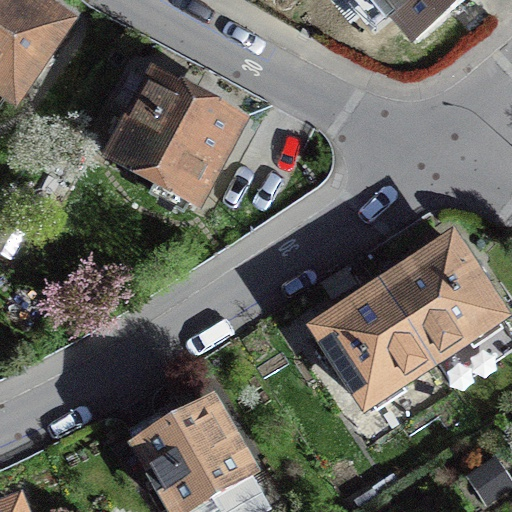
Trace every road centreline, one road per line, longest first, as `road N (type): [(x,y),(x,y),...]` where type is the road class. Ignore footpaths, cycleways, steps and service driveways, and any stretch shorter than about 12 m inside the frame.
road 1 (residential): [(0,429),(160,342),(311,242),(433,146)]
road 2 (residential): [(433,146),(148,0)]
